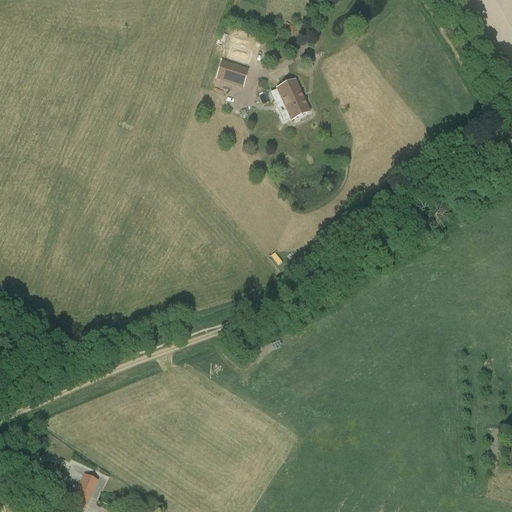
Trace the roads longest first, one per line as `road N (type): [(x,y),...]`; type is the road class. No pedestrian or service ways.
road 1 (track): [(0,420),(255,319),(298,294),(415,185),(511,138)]
road 2 (unclassified): [(511,116),(442,0)]
